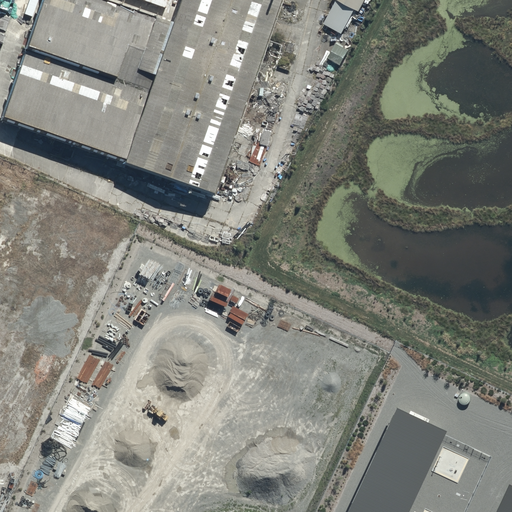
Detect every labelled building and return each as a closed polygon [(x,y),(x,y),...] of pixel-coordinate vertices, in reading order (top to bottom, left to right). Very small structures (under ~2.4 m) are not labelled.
[(0,108),(203,182),(270,0),(173,0),(167,17),(121,0),(31,0),(0,87),(0,108)] [(283,0),(280,13),(306,21),(310,10),(306,9),(309,0),(283,0)] [(366,0),(335,0),(336,1),(324,24),(342,34),(355,11),(359,13),(366,0)] [(347,52),(334,44),(328,59),(340,66),(347,52)] [(405,511),(448,424),(400,401),(345,511),(405,511)] [(511,511),(511,478),(495,511),(511,511)]
